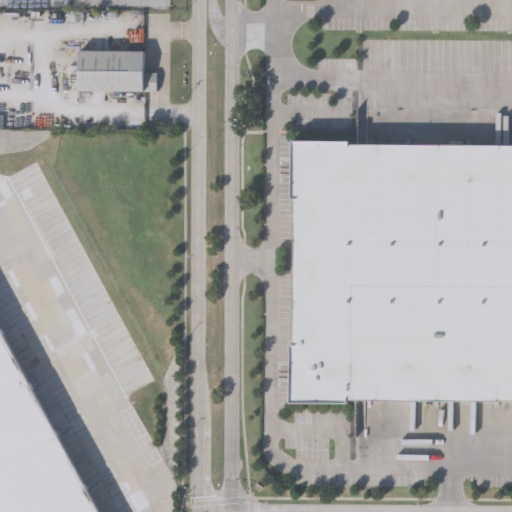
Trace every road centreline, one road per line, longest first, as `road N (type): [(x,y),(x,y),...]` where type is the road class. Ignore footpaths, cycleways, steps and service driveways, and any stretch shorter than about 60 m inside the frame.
road 1 (secondary): [(233,511),(233,0)]
road 2 (secondary): [(198,0),(200,386)]
road 3 (secondary): [(200,386),(199,511)]
